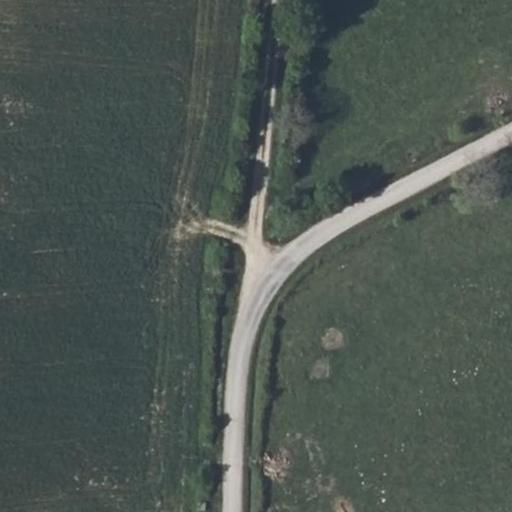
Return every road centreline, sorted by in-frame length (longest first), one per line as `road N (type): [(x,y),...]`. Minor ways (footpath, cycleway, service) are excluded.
road 1 (unclassified): [(230,511),(236,382),(251,296),(326,223),(511,130)]
road 2 (track): [(251,296),(274,0)]
